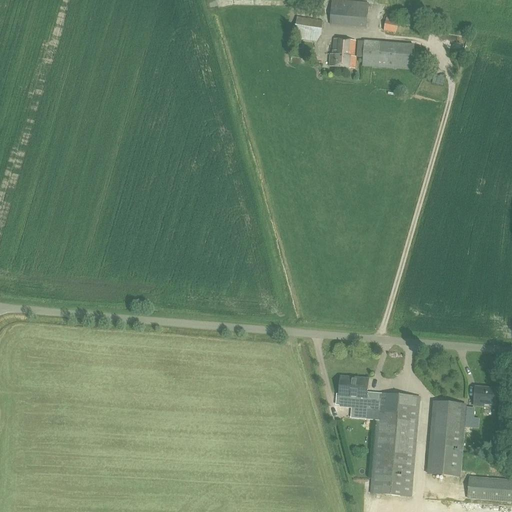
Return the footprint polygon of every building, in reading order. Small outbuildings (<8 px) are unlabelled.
[(369,4),(333,1),(331,25),(367,28),(369,4)] [(387,15),(387,18),(384,32),(397,34),(399,22),(400,17),(391,15),(391,16),(387,15)] [(298,18),(296,31),(322,35),(324,22),(298,18)] [(357,57),(356,57),(355,57),(356,41),(334,39),(333,55),(331,54),(330,67),(356,69),(357,57)] [(413,70),(415,46),(365,42),(363,66),(413,70)] [(437,84),(444,85),(446,77),(439,75),(437,84)] [(357,380),(341,379),(340,396),(341,396),(340,407),(379,411),(380,397),(368,396),(369,379),(357,378),(357,380)] [(496,408),(497,389),(476,388),(475,407),(483,408),(483,407),(496,408)] [(466,409),(465,428),(473,429),(474,410),(466,409)] [(378,421),(372,494),(411,497),(418,425),(378,421)] [(511,485),(468,483),(467,498),(511,500),(511,485)]
